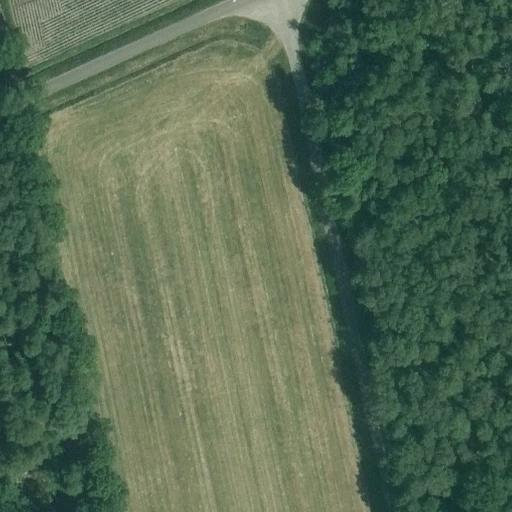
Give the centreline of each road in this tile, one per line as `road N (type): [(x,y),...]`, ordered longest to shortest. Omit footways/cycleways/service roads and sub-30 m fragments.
road 1 (unclassified): [(391,511),(282,0)]
road 2 (unclassified): [(0,110),(245,0)]
